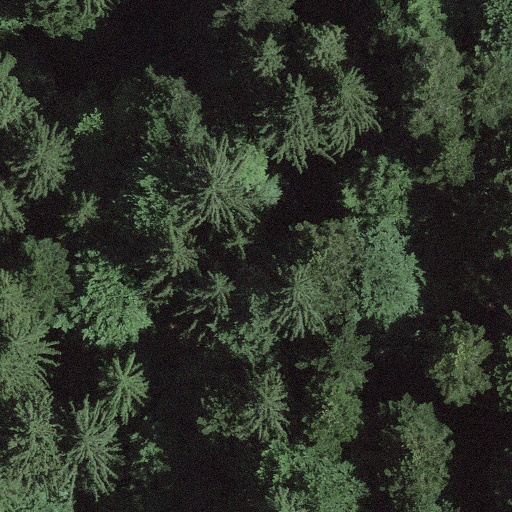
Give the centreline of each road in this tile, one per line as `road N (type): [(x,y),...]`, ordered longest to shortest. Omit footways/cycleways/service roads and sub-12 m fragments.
road 1 (unclassified): [(390,386),(336,425),(249,511)]
road 2 (unclassified): [(511,310),(438,343),(390,386)]
road 3 (unclassified): [(390,386),(367,445),(377,511)]
